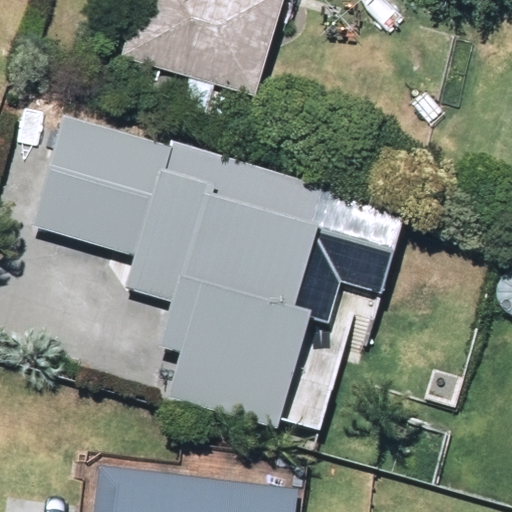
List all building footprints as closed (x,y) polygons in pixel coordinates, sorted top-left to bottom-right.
[(143,0),(120,75),(189,97),(181,123),(206,131),(254,141),(262,117),(251,114),(282,14),(237,0),(143,0)] [(407,0),(441,12),(445,0),(407,0)] [(66,112),(34,216),(121,242),(110,278),(159,293),(148,331),(178,340),(162,390),(273,424),(311,303),(325,307),(338,263),(371,273),(390,212),(66,112)] [(476,375),(429,369),(423,416),(469,422),(476,375)] [(258,486),(247,472),(231,475),(223,491),(235,505),(252,502),(258,486)] [(97,511),(279,511),(101,486),(97,511)]
